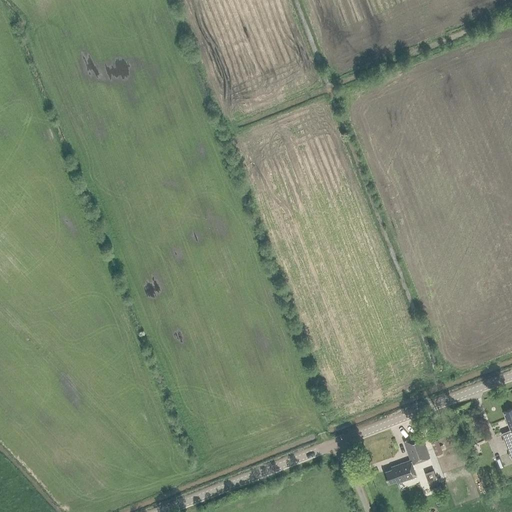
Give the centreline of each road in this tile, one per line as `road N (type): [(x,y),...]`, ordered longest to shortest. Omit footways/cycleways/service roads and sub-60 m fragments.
road 1 (tertiary): [(161,511),(338,442)]
road 2 (tertiary): [(338,442),(511,375)]
